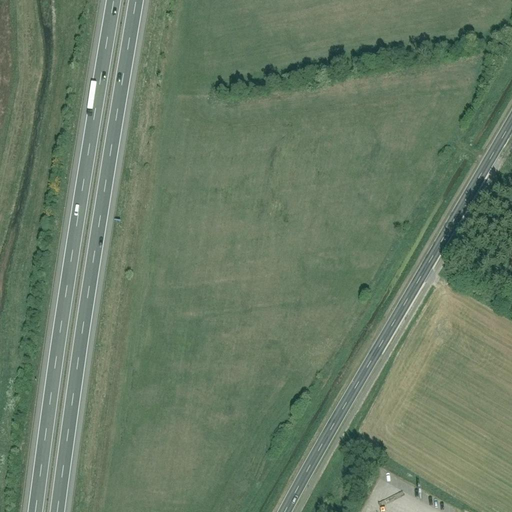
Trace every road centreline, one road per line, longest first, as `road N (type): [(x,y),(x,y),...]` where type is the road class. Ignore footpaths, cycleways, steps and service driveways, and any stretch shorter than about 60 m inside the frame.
road 1 (motorway): [(114,0),(34,511)]
road 2 (motorway): [(57,511),(136,0)]
road 3 (tertiary): [(288,511),(511,121)]
road 4 (track): [(25,0),(28,81),(0,200)]
